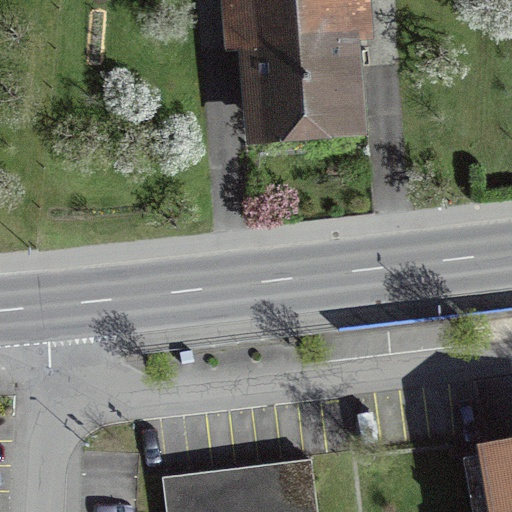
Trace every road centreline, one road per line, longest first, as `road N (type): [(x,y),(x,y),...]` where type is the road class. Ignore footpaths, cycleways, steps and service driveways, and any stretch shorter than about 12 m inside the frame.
road 1 (primary): [(511,255),(50,306)]
road 2 (residential): [(50,306),(45,511)]
